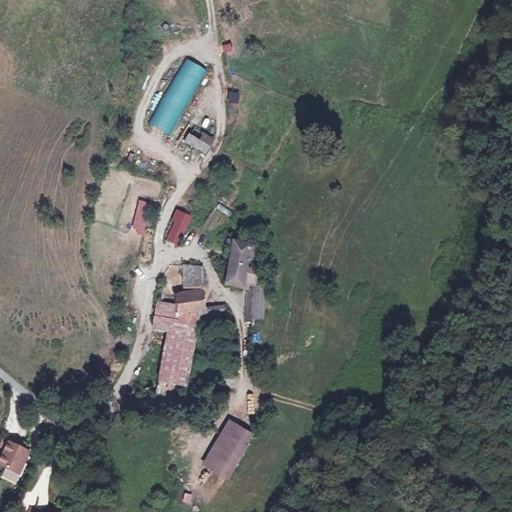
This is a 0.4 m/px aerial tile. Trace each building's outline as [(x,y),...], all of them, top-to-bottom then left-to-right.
[(232,43),(222,45),(223,52),(233,50),(232,43)] [(177,57),(142,124),(164,136),(199,69),(177,57)] [(189,127),(181,140),(199,150),(206,138),(189,127)] [(142,237),(152,205),(139,200),(128,233),(142,237)] [(177,221),(168,240),(178,246),(188,225),(177,221)] [(233,241),(228,267),(245,270),(247,258),(254,259),(256,247),(233,241)] [(174,284),(181,284),(181,265),(167,265),(167,294),(174,294),(174,284)] [(189,292),(176,294),(177,300),(178,304),(180,313),(199,312),(199,321),(220,321),(220,322),(227,322),(227,313),(225,313),(225,307),(203,308),(201,294),(201,282),(202,268),(191,267),(189,292)] [(254,286),(257,272),(228,267),(226,280),(254,286)] [(248,322),(265,322),(266,289),(256,287),(250,287),(248,322)] [(178,304),(158,302),(156,327),(199,327),(199,321),(199,312),(180,313),(178,304)] [(199,327),(156,327),(171,328),(168,378),(195,380),(199,327)] [(231,481),(258,438),(235,424),(209,467),(231,481)] [(1,459),(19,467),(28,447),(10,439),(1,459)] [(184,502),(191,504),(194,495),(186,493),(184,502)]
